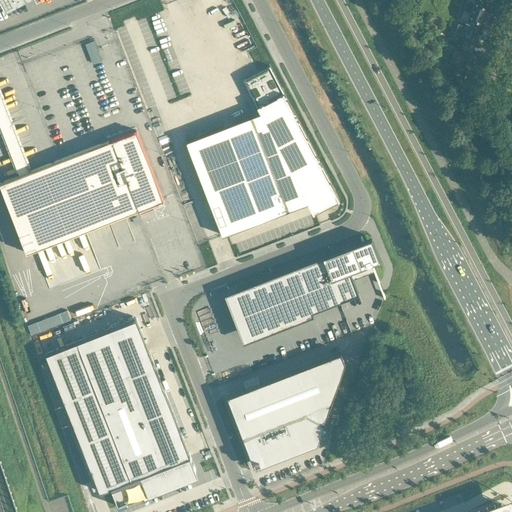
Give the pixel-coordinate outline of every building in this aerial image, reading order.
[(0,0),(5,9),(22,0),(0,0)] [(459,24),(456,31),(469,36),(472,29),(471,29),(473,23),(483,27),(493,1),(490,0),(474,0),(473,3),(467,1),(464,9),(470,12),(467,21),(465,26),(459,24)] [(90,46),(96,66),(105,63),(100,43),(90,46)] [(455,49),(451,60),(456,62),(460,51),(455,49)] [(258,113),(186,140),(222,235),(307,202),(313,213),(339,199),(297,117),(270,67),(243,79),(258,113)] [(163,199),(136,130),(30,171),(0,92),(0,125),(19,175),(0,182),(0,183),(26,252),(163,199)] [(362,240),(235,289),(253,334),(255,333),(290,319),(292,323),(313,315),(311,311),(358,293),(353,278),(373,270),(375,269),(372,262),(380,259),(371,237),(363,240),(362,240)] [(136,317),(46,353),(100,491),(111,487),(118,506),(127,502),(192,476),(190,471),(195,469),(172,410),(136,317)] [(37,322),(27,325),(30,335),(41,331),(37,322)] [(341,351),(227,395),(251,456),(255,467),(280,457),(292,452),(317,443),(345,362),(341,351)]
